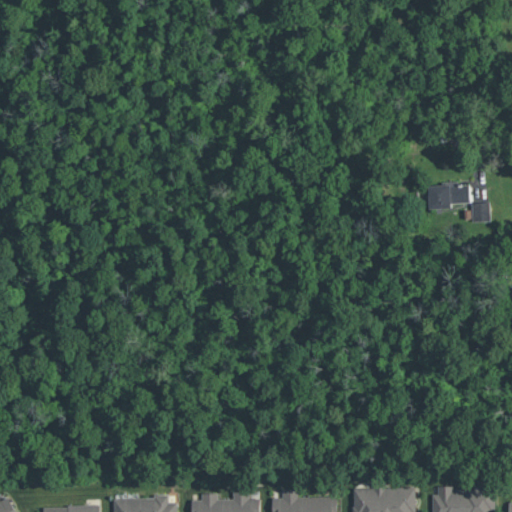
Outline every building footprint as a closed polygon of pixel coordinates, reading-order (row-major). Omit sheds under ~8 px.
[(429,184),(430,208),(452,207),(452,203),(471,202),(470,182),(429,184)] [(473,220),(491,220),(490,201),(472,202),(473,220)] [(495,511),(495,484),(462,484),(462,488),(453,489),(453,485),(438,485),(439,493),(433,493),(433,511),(495,511)] [(415,511),(416,485),(373,485),(373,487),(354,487),(354,511),(415,511)] [(337,511),(338,495),(299,496),(299,488),(283,489),(283,496),(273,496),(273,511),(337,511)] [(260,511),(261,497),(250,497),(250,490),(234,490),(234,498),(218,498),(218,492),(203,492),(203,499),(192,499),(192,511),(260,511)] [(0,511),(18,511),(7,492),(0,495),(0,511)] [(115,497),(114,511),(177,511),(178,501),(170,501),(170,496),(115,497)]
